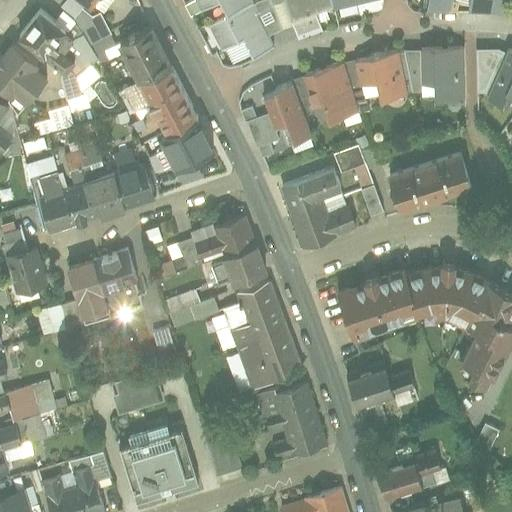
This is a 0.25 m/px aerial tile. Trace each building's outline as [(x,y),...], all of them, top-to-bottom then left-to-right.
[(86,0),(85,0),(65,0),(63,3),(76,13),(80,7),(86,0)] [(194,0),(200,11),(220,2),(226,14),(210,21),(222,50),(245,40),(253,58),(278,46),(272,34),(295,23),(288,0),(194,0)] [(288,0),(295,23),(299,37),(323,30),(317,9),(334,4),(341,28),(365,21),(363,14),(392,6),(390,0),(288,0)] [(511,0),(426,0),(424,9),(450,14),(453,0),(466,0),(466,4),(501,12),(503,0),(511,0)] [(91,16),(80,7),(76,13),(84,27),(102,61),(121,53),(100,12),(91,16)] [(67,29),(41,9),(22,32),(66,66),(76,53),(59,39),(67,29)] [(142,81),(171,66),(151,27),(122,42),(142,81)] [(35,58),(16,41),(0,59),(0,85),(4,89),(8,85),(27,101),(48,77),(31,62),(35,58)] [(466,101),(467,47),(423,47),(423,83),(434,83),(434,101),(466,101)] [(505,105),(510,92),(511,92),(511,51),(510,50),(478,51),(478,92),(493,92),(491,99),(505,105)] [(413,92),(407,51),(361,57),(365,84),(379,82),(381,96),(413,92)] [(361,110),(348,63),(306,75),(315,105),(323,103),(328,120),(361,110)] [(197,116),(171,66),(142,81),(166,131),(197,116)] [(74,72),(62,75),(66,95),(79,92),(74,72)] [(313,131),(296,84),(264,95),(269,113),(274,124),(280,122),(287,140),(313,131)] [(274,124),(269,113),(250,120),(263,155),(273,152),(269,142),(279,138),(274,124)] [(213,148),(197,116),(166,131),(162,133),(177,164),(213,148)] [(98,142),(66,151),(71,166),(102,157),(98,142)] [(359,146),(336,154),(342,171),(365,162),(359,146)] [(48,222),(153,194),(144,160),(137,162),(133,148),(120,152),(125,170),(103,175),(99,162),(79,168),(83,183),(69,186),(64,171),(44,176),(48,192),(41,194),(48,222)] [(390,177),(401,210),(473,185),(462,152),(390,177)] [(336,166),(283,185),(305,245),(359,225),(351,205),(329,213),(322,196),(344,187),(336,166)] [(384,210),(375,183),(361,188),(371,215),(384,210)] [(229,282),(267,270),(249,215),(214,227),(216,233),(184,244),(192,267),(221,257),(229,282)] [(158,225),(145,229),(148,242),(162,238),(158,225)] [(20,290),(46,283),(35,238),(9,244),(20,290)] [(102,289),(141,277),(132,246),(69,265),(84,318),(108,311),(102,289)] [(395,268),(411,319),(433,316),(457,326),(480,278),(448,267),(449,262),(433,260),(431,266),(395,268)] [(395,268),(330,289),(347,340),(411,319),(395,268)] [(511,303),(511,293),(480,278),(457,326),(439,361),(457,369),(452,379),(476,391),(481,380),(486,382),(511,328),(511,326),(503,323),(511,303)] [(255,384),(298,370),(269,280),(226,294),(255,384)] [(166,294),(170,321),(218,314),(215,295),(198,298),(197,290),(166,294)] [(43,330),(65,325),(60,303),(38,308),(43,330)] [(0,346),(9,344),(3,319),(0,319),(0,346)] [(164,357),(176,352),(166,328),(154,333),(164,357)] [(389,363),(350,372),(357,405),(416,392),(412,375),(393,379),(389,363)] [(145,374),(118,382),(122,394),(115,396),(121,414),(164,401),(158,383),(149,386),(145,374)] [(45,382),(10,392),(17,417),(52,407),(45,382)] [(321,446),(302,383),(253,397),(271,460),(321,446)] [(223,407),(199,414),(217,474),(240,467),(223,407)] [(38,413),(23,418),(29,439),(44,435),(38,413)] [(488,448),(499,429),(486,421),(475,441),(488,448)] [(124,449),(139,500),(195,483),(179,432),(124,449)] [(0,477),(8,476),(0,440),(0,477)] [(438,451),(381,466),(390,501),(434,489),(430,475),(443,471),(438,451)] [(42,498),(46,511),(107,511),(98,480),(91,483),(86,468),(76,471),(79,482),(65,486),(62,476),(48,480),(52,495),(42,498)] [(0,497),(0,511),(26,511),(20,491),(0,497)] [(341,511),(338,497),(286,510),(286,511),(341,511)]
